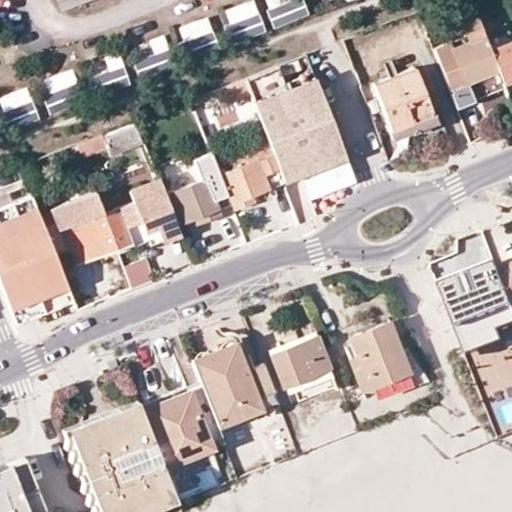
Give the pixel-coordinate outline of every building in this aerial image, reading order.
[(60,0),(64,11),(95,0),(60,0)] [(252,0),(221,9),(232,45),(266,34),(255,0),(252,0)] [(310,18),(304,0),(265,0),(274,29),(310,18)] [(491,49),(471,0),(454,0),(468,36),(433,49),(456,108),(506,89),(504,83),(491,49)] [(187,58),(217,53),(211,18),(181,24),(187,58)] [(340,42),(344,53),(359,48),(355,36),(340,42)] [(511,80),(511,41),(491,49),(504,83),(511,80)] [(105,58),(113,86),(128,82),(120,53),(105,58)] [(136,60),(138,74),(161,70),(159,57),(136,60)] [(371,83),(388,129),(429,113),(412,68),(371,83)] [(45,77),(51,100),(79,93),(73,70),(45,77)] [(277,70),(244,83),(250,98),(269,146),(278,171),(283,184),(300,178),(309,201),(332,193),(323,169),(345,160),(315,83),(287,95),(277,70)] [(244,83),(231,88),(237,103),(250,98),(244,83)] [(29,88),(0,95),(0,108),(6,131),(38,123),(29,88)] [(186,102),(190,111),(199,107),(196,98),(186,102)] [(429,113),(388,129),(391,138),(432,122),(429,113)] [(75,145),(79,157),(103,147),(107,146),(109,153),(143,141),(135,121),(99,136),(75,145)] [(278,171),(269,146),(219,165),(237,211),(257,203),(255,197),(275,189),(269,175),(278,171)] [(354,184),(345,160),(323,169),(332,193),(354,184)] [(17,167),(21,179),(33,174),(29,163),(17,167)] [(163,194),(175,224),(190,218),(192,224),(219,214),(215,204),(222,201),(211,174),(163,194)] [(100,212),(114,248),(145,237),(175,225),(175,224),(163,194),(157,178),(126,189),(130,201),(100,212)] [(92,191),(48,208),(70,265),(114,248),(100,212),(92,191)] [(31,197),(0,209),(0,284),(16,323),(72,300),(31,197)] [(175,225),(145,237),(148,244),(178,232),(175,225)] [(144,259),(121,267),(130,289),(152,280),(144,259)] [(511,320),(511,311),(496,268),(493,261),(437,282),(465,351),(498,338),(494,328),(511,320)] [(511,311),(511,262),(496,268),(511,311)] [(404,369),(386,323),(348,338),(354,353),(345,357),(357,388),(404,369)] [(266,353),(279,387),(311,374),(318,391),(331,386),(311,335),(266,353)] [(270,390),(259,362),(244,367),(234,341),(188,359),(198,385),(214,427),(261,409),(255,396),(270,390)] [(323,347),(329,363),(339,358),(333,343),(323,347)] [(137,409),(160,466),(211,447),(209,444),(219,440),(214,427),(198,385),(137,409)] [(97,511),(140,511),(172,500),(160,466),(137,409),(134,400),(65,427),(97,511)] [(0,511),(47,511),(26,457),(0,467),(0,511)]
